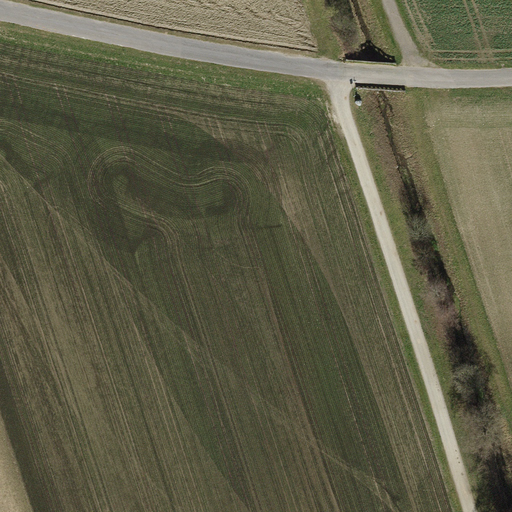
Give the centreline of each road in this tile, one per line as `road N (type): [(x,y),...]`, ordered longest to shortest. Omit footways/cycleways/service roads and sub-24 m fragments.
road 1 (unclassified): [(0,12),(338,75),(423,82),(511,77)]
road 2 (track): [(338,75),(473,511)]
